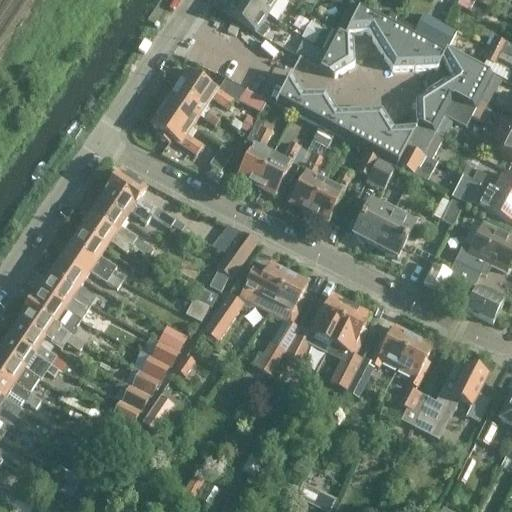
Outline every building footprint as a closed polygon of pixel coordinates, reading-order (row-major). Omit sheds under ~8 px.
[(260,27),(266,18),(239,0),(234,0),(224,16),(261,39),(266,31),(260,27)] [(239,0),(266,18),(278,1),(276,0),(239,0)] [(469,0),(459,0),(456,7),(469,13),(474,3),(469,0)] [(350,2),(339,22),(347,27),(358,6),(350,2)] [(360,8),(346,35),(368,35),(377,17),(360,8)] [(377,17),(368,35),(380,53),(394,25),(377,17)] [(324,19),(321,25),(326,28),(329,30),(331,31),(337,20),(331,18),(324,19)] [(453,33),(425,18),(416,34),(445,48),(453,33)] [(331,31),(329,30),(326,28),(321,25),(315,21),(312,25),(311,24),(302,40),(321,50),(331,31)] [(394,25),(380,53),(392,72),(411,34),(394,25)] [(333,33),(324,51),(351,65),(351,42),(333,33)] [(456,33),(446,53),(455,57),(462,36),(456,33)] [(411,34),(392,72),(414,71),(428,43),(411,34)] [(511,62),(511,51),(507,49),(508,46),(493,39),(487,50),(511,62)] [(314,67),(322,53),(302,42),(294,57),(314,67)] [(428,43),(414,71),(436,70),(436,71),(441,61),(441,60),(445,52),(428,43)] [(511,62),(487,50),(480,46),(475,56),(482,60),(482,61),(510,76),(507,80),(511,82),(511,62)] [(324,51),(314,68),(332,78),(351,65),(324,51)] [(445,52),(441,60),(441,61),(452,79),(482,95),(492,77),(445,52)] [(175,90),(204,109),(210,101),(226,111),(232,103),(236,105),(245,92),(223,81),(217,92),(187,72),(175,90)] [(500,81),(493,77),(480,100),(488,104),(500,81)] [(288,79),(274,106),(292,116),(301,98),(288,79)] [(452,79),(434,91),(452,101),(452,100),(473,111),(482,95),(452,79)] [(220,120),(210,114),(204,110),(204,109),(175,90),(162,110),(191,129),(198,118),(204,122),(214,128),(220,120)] [(434,91),(415,103),(443,118),(452,101),(434,91)] [(301,98),(292,116),(309,125),(323,97),(301,98)] [(323,97),(309,125),(326,134),(335,116),(323,97)] [(482,116),(488,104),(480,100),(474,112),(482,116)] [(433,136),(442,141),(451,123),(465,130),(474,113),(452,101),(443,118),(434,135),(433,136)] [(443,118),(415,103),(416,125),(434,135),(443,118)] [(191,129),(162,110),(150,127),(158,133),(155,137),(168,146),(171,141),(179,146),(195,158),(202,148),(185,137),(191,129)] [(357,115),(343,142),(360,151),(379,114),(357,115)] [(379,114),(360,151),(377,160),(391,133),(379,114)] [(335,116),(326,134),(343,142),(357,115),(335,116)] [(250,116),(242,130),(250,134),(255,124),(253,117),(250,116)] [(511,125),(511,128),(500,123),(496,131),(511,139),(511,125)] [(511,139),(496,131),(485,126),(481,135),(492,140),(502,145),(497,155),(511,162),(511,139)] [(333,138),(317,129),(312,139),(313,140),(312,142),(327,150),(333,138)] [(413,132),(405,147),(406,149),(422,157),(431,140),(414,131),(413,132)] [(391,133),(377,160),(395,170),(406,149),(405,147),(413,132),(391,133)] [(432,140),(423,158),(432,162),(441,144),(432,140)] [(271,157),(255,189),(274,198),(290,167),(299,149),(289,145),(281,162),(271,157)] [(255,189),(271,157),(252,147),(236,179),(255,189)] [(221,149),(209,166),(220,173),(231,156),(221,149)] [(288,205),(307,215),(323,183),(324,184),(329,173),(324,170),(327,165),(322,163),(323,161),(313,157),(312,159),(305,155),(298,168),(306,172),(305,174),(304,174),(288,205)] [(377,161),(365,155),(354,175),(367,181),(377,161)] [(394,170),(377,161),(367,181),(366,184),(382,192),(394,170)] [(461,177),(511,204),(511,181),(502,177),(498,185),(465,168),(461,177)] [(511,204),(461,177),(446,169),(441,178),(456,186),(489,202),(484,212),(511,226),(511,204)] [(323,183),(307,215),(326,225),(343,193),(342,193),(351,176),(342,171),(333,189),(324,184),(323,183)] [(118,173),(106,191),(115,197),(119,198),(126,202),(125,203),(149,220),(151,218),(169,230),(174,222),(141,200),(146,193),(136,186),(138,184),(126,176),(125,178),(118,173)] [(115,217),(125,224),(130,215),(146,226),(149,220),(125,203),(126,202),(119,198),(115,197),(106,191),(96,205),(105,211),(110,211),(116,216),(115,217)] [(442,201),(433,218),(441,222),(441,223),(451,228),(460,210),(461,209),(450,203),(450,205),(442,201)] [(374,249),(394,211),(383,206),(379,209),(369,204),(352,238),(374,249)] [(104,233),(129,250),(131,248),(148,259),(153,252),(136,241),(136,240),(120,230),(125,224),(115,217),(116,216),(110,211),(105,211),(96,205),(86,220),(96,227),(99,227),(106,231),(104,233)] [(394,211),(374,249),(396,260),(413,227),(403,221),(404,216),(394,211)] [(94,248),(104,254),(110,245),(126,256),(129,250),(104,233),(106,231),(99,227),(96,227),(86,220),(76,235),(86,242),(90,242),(95,246),(94,248)] [(448,274),(465,282),(474,287),(485,265),(504,275),(511,258),(511,240),(483,226),(470,251),(462,247),(448,274)] [(111,277),(116,270),(100,259),(104,254),(94,248),(95,246),(90,242),(86,242),(76,235),(66,250),(75,256),(80,257),(85,261),(84,263),(120,287),(122,284),(111,277)] [(223,258),(241,266),(254,246),(239,235),(223,258)] [(75,277),(84,283),(90,275),(105,286),(106,285),(117,292),(120,287),(84,263),(85,261),(80,257),(75,256),(66,250),(56,264),(65,270),(70,271),(76,275),(75,277)] [(241,266),(223,258),(214,270),(230,281),(241,266)] [(64,292),(89,309),(90,307),(101,315),(106,308),(95,300),(96,300),(80,289),(84,283),(75,277),(76,275),(70,271),(65,270),(56,264),(46,280),(55,286),(59,287),(65,291),(64,292)] [(228,297),(203,333),(218,343),(242,308),(245,310),(248,310),(251,309),(252,307),(267,315),(267,314),(287,275),(268,266),(261,279),(251,273),(236,302),(228,297)] [(421,287),(440,297),(449,277),(431,268),(421,287)] [(220,295),(228,280),(216,274),(208,290),(220,295)] [(307,285),(287,275),(267,314),(286,322),(257,369),(269,377),(298,331),(292,326),(306,302),(301,300),(307,285)] [(55,286),(46,280),(35,294),(44,300),(49,300),(55,305),(54,307),(64,313),(65,312),(69,305),(85,315),(89,309),(64,292),(65,291),(59,287),(55,286)] [(474,287),(465,282),(463,287),(458,297),(469,303),(464,313),(492,327),(503,306),(498,304),(500,299),(474,287)] [(199,289),(192,302),(208,309),(208,310),(210,311),(217,298),(199,289)] [(80,346),(83,347),(89,338),(75,329),(80,321),(65,312),(64,313),(54,307),(55,305),(49,300),(44,300),(35,294),(26,309),(80,346)] [(301,329),(287,354),(284,361),(296,367),(299,368),(309,348),(325,356),(349,307),(330,297),(323,311),(319,309),(307,333),(301,329)] [(200,325),(208,310),(192,302),(184,317),(200,325)] [(370,317),(349,307),(325,356),(340,363),(339,364),(338,364),(330,380),(348,388),(359,365),(351,362),(353,358),(353,359),(366,334),(362,332),(370,317)] [(62,352),(66,346),(78,354),(83,347),(80,346),(26,309),(16,323),(24,329),(26,333),(33,338),(34,336),(44,342),(60,352),(60,351),(62,352)] [(24,329),(16,323),(6,338),(16,344),(17,348),(24,352),(25,350),(58,372),(58,373),(60,374),(65,367),(55,360),(55,359),(40,349),(44,342),(34,336),(33,338),(26,333),(24,329)] [(187,340),(167,329),(159,343),(179,354),(187,340)] [(395,372),(412,339),(392,329),(385,343),(382,341),(368,366),(378,371),(381,365),(395,372)] [(53,380),(58,373),(58,372),(25,350),(24,352),(17,348),(16,344),(6,338),(0,346),(0,354),(5,358),(7,362),(13,367),(15,365),(38,381),(40,382),(45,375),(53,380)] [(412,339),(395,372),(410,380),(407,386),(416,390),(429,364),(425,363),(432,349),(412,339)] [(173,356),(155,347),(149,359),(151,360),(150,360),(165,368),(167,368),(173,356)] [(0,354),(0,379),(3,382),(5,380),(28,396),(29,395),(38,381),(15,365),(13,367),(7,362),(5,358),(0,354)] [(186,358),(176,374),(185,380),(195,364),(186,358)] [(159,379),(165,368),(150,360),(145,371),(159,379)] [(360,366),(353,381),(348,390),(358,395),(362,386),(365,387),(373,372),(360,366)] [(434,404),(426,399),(413,430),(438,443),(459,403),(471,409),(487,377),(466,366),(464,370),(454,366),(440,394),(434,404)] [(149,399),(159,384),(138,374),(138,375),(136,374),(128,389),(149,399)] [(24,405),(30,396),(29,395),(28,396),(5,380),(3,382),(0,379),(0,397),(4,401),(20,411),(24,405)] [(149,399),(128,389),(127,388),(119,403),(139,413),(149,399)] [(398,407),(406,411),(400,423),(413,430),(426,399),(426,400),(406,390),(398,407)] [(511,430),(511,395),(498,423),(511,430)] [(0,420),(20,434),(25,426),(0,409),(0,407),(4,401),(0,397),(0,420)] [(142,425),(152,432),(170,405),(160,398),(142,425)] [(129,428),(136,418),(139,413),(119,403),(111,419),(129,428)] [(119,442),(128,429),(105,417),(97,432),(119,442)] [(15,441),(20,434),(0,420),(0,440),(4,434),(15,441)] [(493,428),(484,424),(476,442),(484,446),(493,428)] [(89,450),(108,460),(115,448),(98,435),(89,450)] [(105,460),(90,451),(84,462),(99,470),(105,460)] [(474,465),(467,461),(456,483),(464,487),(474,465)] [(0,475),(5,478),(5,477),(12,481),(17,473),(0,463),(0,462),(0,475)] [(100,475),(85,467),(76,462),(67,478),(78,484),(78,483),(91,489),(100,475)] [(209,475),(199,469),(182,496),(192,502),(209,475)] [(70,499),(85,507),(86,507),(94,495),(89,492),(91,489),(78,483),(78,484),(70,499)] [(295,500),(318,511),(330,511),(336,502),(302,485),(295,500)]
